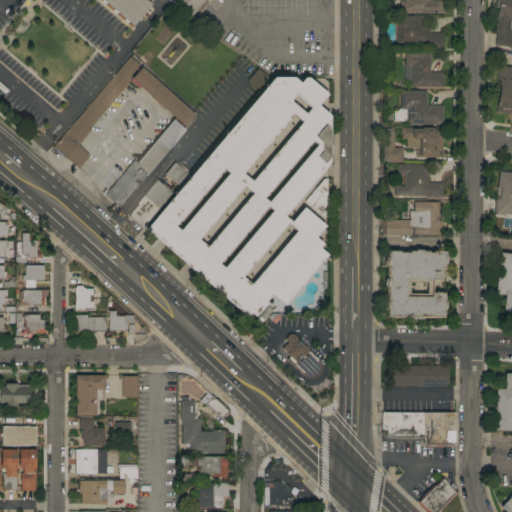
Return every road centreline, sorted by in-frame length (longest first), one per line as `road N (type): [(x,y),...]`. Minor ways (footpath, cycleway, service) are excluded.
road 1 (residential): [(476,509),(469,0)]
road 2 (residential): [(57,511),(61,256),(69,217)]
road 3 (secondary): [(355,0),(353,267)]
road 4 (residential): [(0,355),(159,355),(191,329)]
road 5 (tertiary): [(353,342),(511,346)]
road 6 (secondary): [(353,342),(351,477)]
